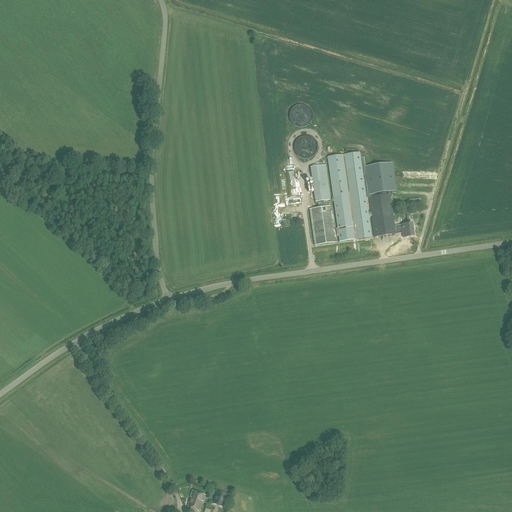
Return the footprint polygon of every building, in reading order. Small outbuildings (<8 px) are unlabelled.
[(360,153),(327,157),(339,242),(372,237),(360,153)] [(393,163),(364,167),(368,195),(397,191),(393,163)] [(326,165),(310,167),(315,202),(331,200),(326,165)] [(390,195),(369,198),(375,237),(396,234),(395,233),(390,195)] [(331,206),(310,210),(315,246),(337,242),(331,206)] [(395,227),(395,233),(403,232),(404,238),(414,236),(413,224),(402,225),(402,226),(395,227)] [(203,502),(205,496),(192,491),(190,497),(191,498),(187,507),(199,511),(203,502)] [(227,495),(218,492),(213,504),(223,507),(227,495)]
